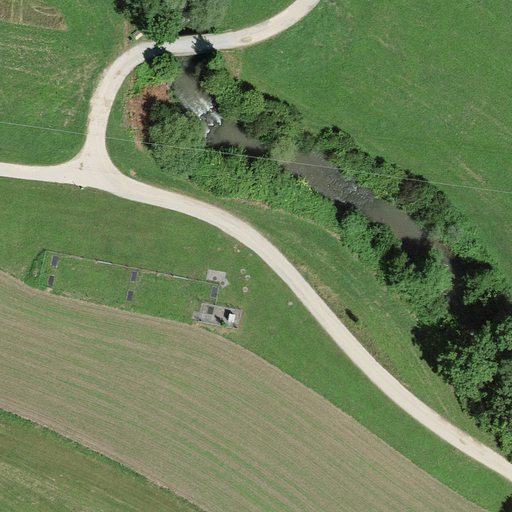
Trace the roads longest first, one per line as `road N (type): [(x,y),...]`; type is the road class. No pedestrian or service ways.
road 1 (track): [(83,177),(199,205),(270,254),(401,402),(511,468)]
road 2 (track): [(308,0),(287,21),(225,39),(150,44),(121,64),(101,93),(83,177),(0,166)]
